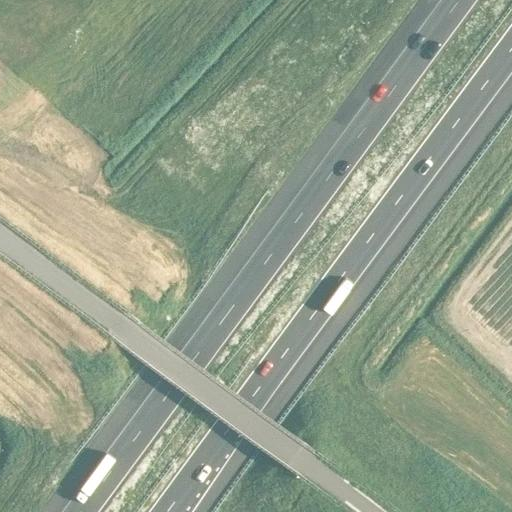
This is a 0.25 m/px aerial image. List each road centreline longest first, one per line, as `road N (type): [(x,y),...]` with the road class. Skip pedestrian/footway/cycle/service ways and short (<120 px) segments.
road 1 (motorway): [(445,0),(62,511)]
road 2 (motorway): [(158,511),(511,45)]
road 3 (tertiary): [(367,511),(0,240)]
